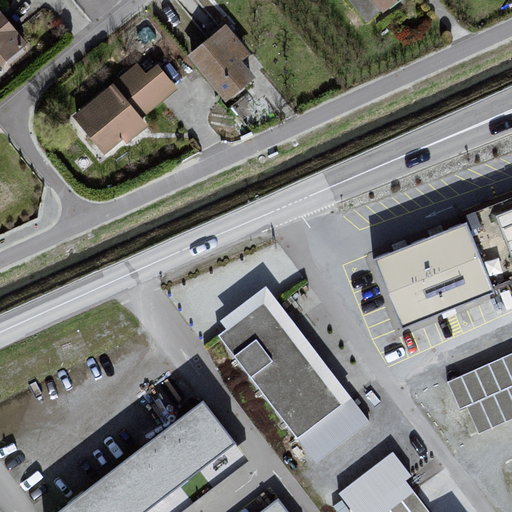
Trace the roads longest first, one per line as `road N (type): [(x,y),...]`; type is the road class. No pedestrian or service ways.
road 1 (secondary): [(0,337),(511,110)]
road 2 (residential): [(75,225),(511,27)]
road 3 (residential): [(75,225),(19,131),(22,100),(144,0)]
